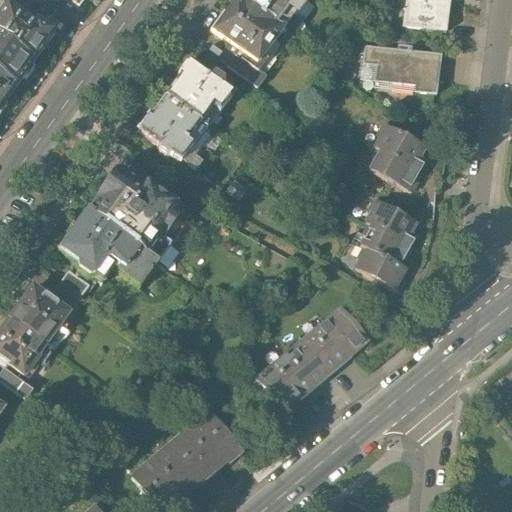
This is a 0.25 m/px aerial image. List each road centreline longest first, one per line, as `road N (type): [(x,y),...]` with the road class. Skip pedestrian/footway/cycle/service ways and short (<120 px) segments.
road 1 (residential): [(504,0),(473,253),(475,298),(490,322)]
road 2 (primary): [(144,0),(0,203)]
road 3 (secondary): [(263,511),(410,388)]
road 4 (residential): [(429,511),(434,418),(410,388)]
